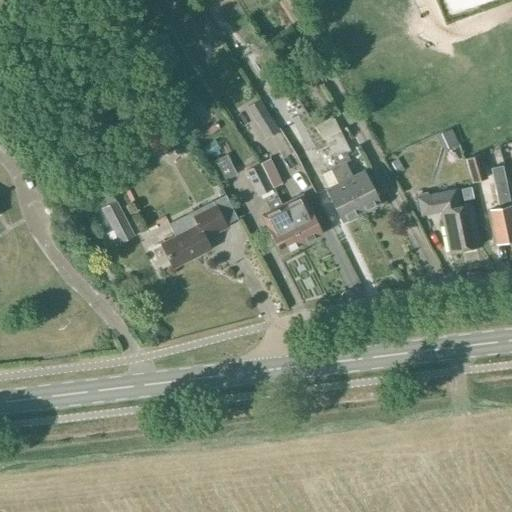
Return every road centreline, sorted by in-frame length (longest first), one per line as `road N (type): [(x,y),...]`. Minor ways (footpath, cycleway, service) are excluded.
road 1 (track): [(441,292),(282,0)]
road 2 (primary): [(0,403),(277,369)]
road 3 (residential): [(511,279),(283,326),(277,369)]
road 4 (primary): [(277,369),(511,341)]
